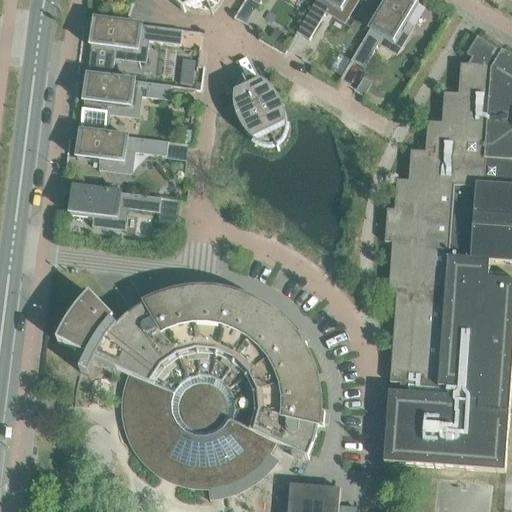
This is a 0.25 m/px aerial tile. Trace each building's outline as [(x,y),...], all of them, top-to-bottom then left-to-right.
[(168,0),(184,15),(185,13),(174,3),(181,0),(187,0),(189,1),(193,3),(197,4),(201,4),(204,2),(212,18),(213,17),(206,2),(208,0),(168,0)] [(246,0),(259,8),(263,0),(246,0)] [(317,0),(286,53),(287,54),(298,36),(310,43),(330,8),(342,15),(342,14),(347,17),(357,0),(317,0)] [(362,74),(383,40),(394,47),(394,46),(400,49),(411,30),(413,31),(414,30),(407,25),(419,6),(409,0),(389,0),(338,85),(340,86),(350,68),(362,74)] [(182,34),(84,21),(84,23),(95,24),(91,50),(89,69),(113,72),(114,62),(115,59),(137,62),(138,56),(139,56),(140,43),(180,49),(182,34)] [(289,41),(275,33),(269,45),(282,52),(289,41)] [(511,59),(502,53),(501,55),(477,40),(467,58),(472,61),(468,68),(461,67),(459,97),(444,96),(442,126),(428,125),(425,155),(411,154),(409,184),(397,183),(394,213),(387,213),(385,245),(392,246),(388,296),(396,296),(390,386),(421,388),(420,398),(389,396),(384,466),(416,469),(417,469),(505,476),(511,376),(511,285),(488,284),(490,265),(511,266),(511,59)] [(193,87),(196,63),(183,61),(180,85),(193,87)] [(196,92),(77,77),(77,79),(88,80),(84,106),(81,127),(106,130),(107,118),(108,115),(130,118),(131,112),(132,112),(133,99),(173,105),(175,91),(196,94),(196,92)] [(372,85),(364,81),(357,93),(364,98),(372,85)] [(248,90),(270,136),(288,128),(287,124),(285,115),(283,110),(281,106),(278,101),(276,97),(272,93),(266,96),(260,84),(248,90)] [(243,134),(249,142),(252,145),(270,136),(248,90),(235,96),(241,108),(235,111),(236,117),(238,123),(240,129),(243,134)] [(127,155),(167,160),(168,147),(189,150),(189,148),(70,133),(70,134),(81,136),(77,162),(100,165),(99,174),(100,174),(101,171),(123,174),(124,168),(125,168),(127,155)] [(180,147),(189,148),(191,148),(193,134),(182,133),(180,147)] [(63,190),(63,191),(74,193),(70,219),(93,222),(92,230),(94,231),(94,228),(116,231),(117,225),(118,225),(120,212),(160,217),(161,203),(181,206),(182,204),(63,190)] [(66,329),(63,334),(61,338),(58,345),(87,359),(80,375),(89,379),(96,363),(131,379),(129,385),(127,391),(126,397),(125,404),(124,410),(132,410),(133,425),(126,427),(128,434),(130,441),(133,447),(137,454),(141,459),(146,465),(151,470),(156,474),(162,478),(166,472),(180,478),(177,485),(185,488),(193,489),(201,489),(208,489),(210,503),(211,503),(211,497),(218,496),(225,494),(232,492),(239,489),(246,486),(252,482),(258,477),(263,472),(268,467),(273,461),(278,465),(279,463),(267,455),(273,445),(308,462),(309,460),(305,458),(308,448),(311,439),(313,428),(324,429),(325,416),(315,415),(315,405),(313,394),(311,384),(316,382),(315,381),(311,382),(308,372),(303,362),(298,353),(307,347),(299,336),(291,342),(284,334),(276,327),(268,320),(271,316),(269,315),(267,319),(258,314),(248,309),(238,305),(241,296),(228,292),(225,302),(217,300),(212,300),(206,299),(200,299),(194,300),(193,295),(192,295),(192,300),(182,301),(171,304),(161,307),(157,298),(145,304),(149,313),(143,317),(137,321),(131,325),(128,328),(125,331),(122,334),(111,324),(114,321),(91,298),(84,304),(78,312),(73,319),(68,316),(67,317),(72,320),(69,325),(66,329)] [(338,511),(340,492),(290,488),(287,511),(338,511)]
